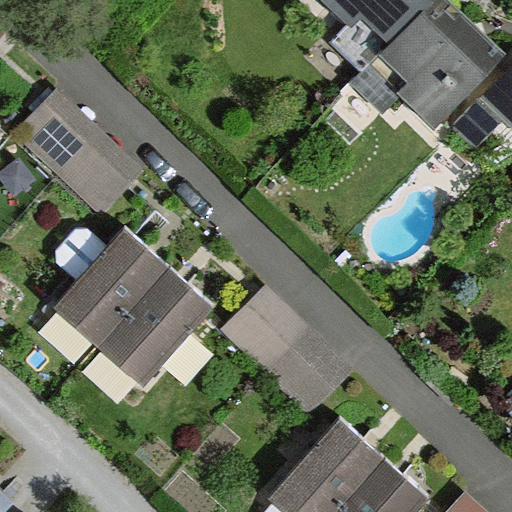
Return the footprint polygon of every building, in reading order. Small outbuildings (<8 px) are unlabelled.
[(337,38),(368,67),(431,0),(334,0),(355,20),(337,38)] [(431,0),(368,67),(358,78),(388,107),(405,90),(439,122),(498,61),(435,0),(431,0)] [(511,66),(509,70),(484,96),(511,122),(511,66)] [(60,87),(17,131),(60,172),(102,212),(144,168),(60,87)] [(497,122),(482,106),(461,126),(477,142),(497,122)] [(171,264),(126,225),(109,245),(79,279),(59,302),(101,342),(171,264)] [(59,262),(79,279),(109,245),(89,229),(78,229),(59,251),(59,262)] [(171,264),(101,342),(146,382),(216,304),(171,264)] [(269,285),(230,327),(272,367),(314,406),(353,366),(269,285)] [(458,400),(434,377),(429,382),(452,405),(458,400)] [(342,415),(273,494),(292,511),(335,511),(386,456),(342,415)] [(414,511),(430,495),(386,456),(335,511),(414,511)] [(0,484),(0,511),(2,510),(14,498),(0,484)] [(494,511),(469,489),(447,511),(494,511)]
